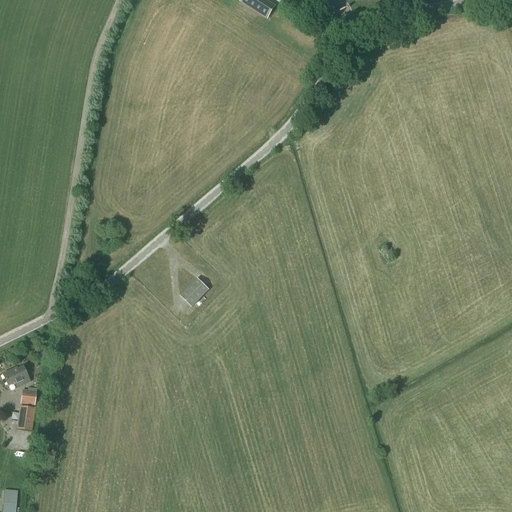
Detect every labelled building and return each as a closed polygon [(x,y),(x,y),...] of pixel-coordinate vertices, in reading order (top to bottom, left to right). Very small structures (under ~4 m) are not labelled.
[(253,0),(241,0),(239,3),(248,9),(253,0)] [(197,279),(180,297),(191,308),(209,290),(197,279)] [(29,383),(22,368),(10,373),(9,371),(1,375),(7,387),(14,384),(16,389),(29,383)] [(35,393),(22,391),(20,404),(34,406),(35,393)] [(34,409),(20,407),(16,430),(31,432),(34,409)] [(15,511),(17,492),(4,491),(1,511),(15,511)]
